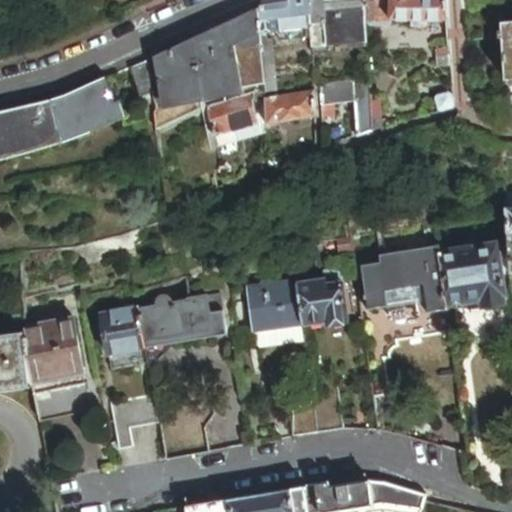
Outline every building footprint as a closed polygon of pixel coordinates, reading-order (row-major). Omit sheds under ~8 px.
[(314,29),(312,0),(285,0),(267,3),(266,9),(261,10),(263,34),(267,34),(314,29)] [(312,0),(314,29),(316,48),(371,44),(370,20),(368,0),(312,0)] [(450,0),(368,0),(370,20),(375,20),(395,21),(415,22),(431,22),(452,23),(450,0)] [(263,34),(261,10),(241,21),(159,57),(165,91),(168,105),(204,98),(268,86),(266,68),(264,40),(263,34)] [(468,20),(469,45),(505,42),(505,39),(501,40),(501,33),(504,33),(504,24),(503,17),(468,20)] [(511,23),(504,24),(504,33),(501,33),(501,40),(505,39),(505,42),(508,81),(511,81),(511,80),(511,23)] [(264,40),(266,68),(277,66),(274,39),(268,40),(264,40)] [(447,64),(454,64),(453,48),(446,49),(446,52),(442,52),(443,61),(447,61),(447,64)] [(157,82),(153,60),(135,68),(141,101),(152,98),(149,84),(157,82)] [(277,66),(266,68),(268,86),(268,94),(279,93),(277,66)] [(121,102),(112,77),(85,89),(98,126),(126,115),(121,102)] [(376,105),(374,77),(357,80),(360,102),(363,137),(377,132),(376,118),(376,105)] [(325,86),(326,106),(333,105),(360,102),(357,80),(325,86)] [(98,126),(85,89),(72,94),(58,98),(69,136),(98,126)] [(320,117),(319,91),(268,99),(271,126),(320,117)] [(456,103),(453,92),(449,91),(439,93),(437,97),(440,108),(443,109),(455,106),(456,103)] [(262,122),(258,96),(258,93),(211,106),(218,136),(262,122)] [(268,99),(268,94),(258,96),(262,122),(262,125),(271,126),(268,99)] [(69,136),(58,98),(36,104),(11,110),(0,112),(0,154),(17,150),(43,143),(69,136)] [(126,100),(121,102),(126,115),(126,116),(131,114),(126,100)] [(383,105),(376,105),(376,118),(384,117),(383,105)] [(98,126),(99,132),(128,120),(126,116),(126,115),(98,126)] [(262,122),(218,136),(220,147),(272,132),(271,126),(262,125),(262,122)] [(69,136),(71,141),(99,132),(98,126),(69,136)] [(0,160),(5,159),(19,155),(45,149),(71,141),(69,136),(43,143),(17,150),(0,154),(0,160)] [(270,165),(282,161),(281,143),(269,144),(270,165)] [(437,227),(439,241),(439,243),(457,240),(455,224),(437,227)] [(439,241),(437,227),(426,229),(427,239),(432,243),(439,241)] [(341,256),(355,254),(354,241),(339,243),(341,256)] [(465,253),(440,257),(447,300),(448,308),(469,305),(482,303),(483,309),(505,306),(505,300),(506,300),(498,248),(482,250),(481,245),(465,247),(465,253)] [(382,258),(383,265),(388,294),(435,287),(429,250),(411,253),(410,246),(405,247),(406,250),(404,250),(405,254),(382,258)] [(440,257),(439,249),(429,250),(435,287),(388,294),(390,309),(426,303),(447,300),(440,257)] [(186,254),(163,258),(166,277),(189,274),(186,254)] [(388,294),(383,265),(378,266),(378,262),(368,264),(368,267),(363,268),(370,313),(390,310),(390,309),(388,294)] [(325,273),(327,283),(327,288),(344,286),(343,275),(325,273)] [(304,327),(299,286),(299,283),(250,289),(256,333),(257,333),(304,327)] [(304,327),(305,329),(328,326),(328,328),(350,326),(344,286),(327,288),(327,283),(299,286),(304,327)] [(142,308),(149,350),(230,337),(225,296),(193,300),(193,302),(176,304),(176,301),(173,298),(170,296),(166,297),(163,298),(161,300),(159,303),(159,306),(142,308)] [(428,316),(449,313),(448,308),(447,300),(426,303),(428,316)] [(470,311),(483,309),(482,303),(469,305),(470,311)] [(110,356),(149,350),(142,308),(104,314),(110,356)] [(76,320),(26,329),(27,333),(34,379),(85,369),(76,320)] [(304,327),(257,333),(258,343),(263,347),(306,342),(305,329),(304,327)] [(34,381),(34,379),(27,333),(0,337),(0,386),(1,386),(34,381)] [(85,369),(34,379),(34,381),(35,386),(86,376),(85,369)] [(35,386),(34,381),(1,386),(2,393),(35,388),(35,386)] [(90,384),(37,394),(42,423),(95,414),(90,384)] [(375,396),(380,433),(397,435),(410,437),(404,392),(375,396)] [(167,462),(211,455),(208,432),(219,415),(216,395),(158,404),(161,425),(167,462)] [(161,425),(158,404),(157,397),(113,404),(121,452),(135,449),(132,430),(161,425)] [(346,435),(342,404),(315,408),(319,438),(346,435)] [(292,442),(319,438),(315,408),(293,411),(292,442)] [(381,511),(386,486),(371,485),(330,491),(330,485),(306,489),(309,511),(381,511)] [(422,511),(426,499),(386,486),(381,511),(422,511)] [(309,511),(306,489),(230,502),(231,511),(309,511)] [(231,511),(230,502),(189,509),(189,511),(231,511)]
